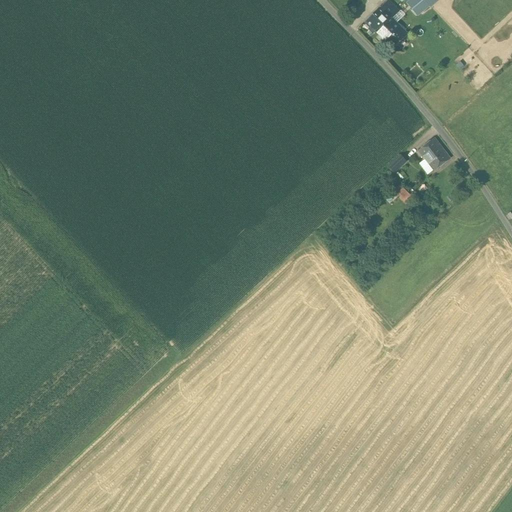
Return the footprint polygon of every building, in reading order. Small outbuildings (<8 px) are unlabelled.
[(416,0),(411,0),(407,3),(417,15),(424,9),(416,0)] [(424,0),(416,0),(424,9),(429,5),(424,0)] [(388,1),(381,8),(389,17),(396,9),(388,1)] [(381,8),(380,8),(366,22),(392,49),(407,35),(389,17),(381,8)] [(434,139),(419,151),(426,160),(434,171),(450,159),(434,139)] [(400,156),(388,168),(393,174),(406,162),(400,156)] [(429,174),(434,171),(426,160),(421,163),(429,174)]
